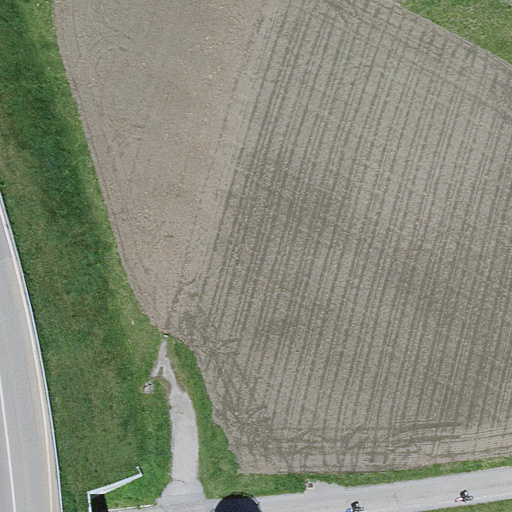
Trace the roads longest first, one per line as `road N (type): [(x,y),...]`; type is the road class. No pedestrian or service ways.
road 1 (unclassified): [(257,511),(511,481)]
road 2 (unclassified): [(14,511),(0,392)]
